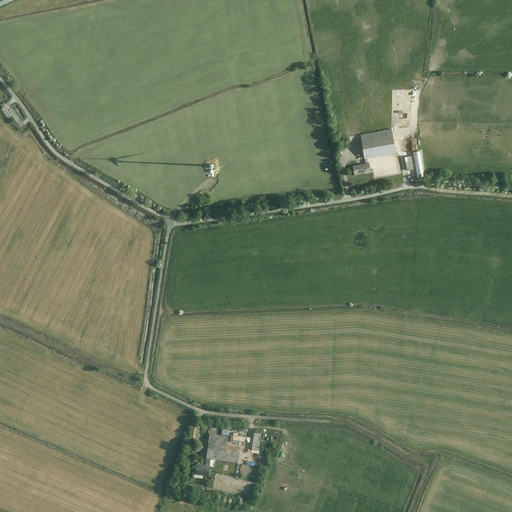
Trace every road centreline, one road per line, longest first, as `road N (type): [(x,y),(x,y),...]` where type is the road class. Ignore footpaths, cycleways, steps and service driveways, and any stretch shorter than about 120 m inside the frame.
road 1 (unclassified): [(252,426),(250,418),(203,412),(144,386),(170,224)]
road 2 (unclassified): [(412,187),(170,224)]
road 3 (unclassified): [(170,224),(54,153),(0,79)]
